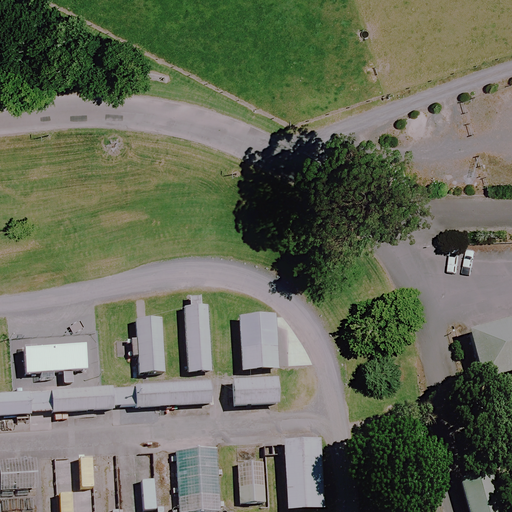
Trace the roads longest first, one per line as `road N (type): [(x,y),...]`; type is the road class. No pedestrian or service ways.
road 1 (unclassified): [(511,215),(374,218),(314,171),(232,134),(104,107),(0,110)]
road 2 (track): [(314,171),(413,94),(511,62)]
